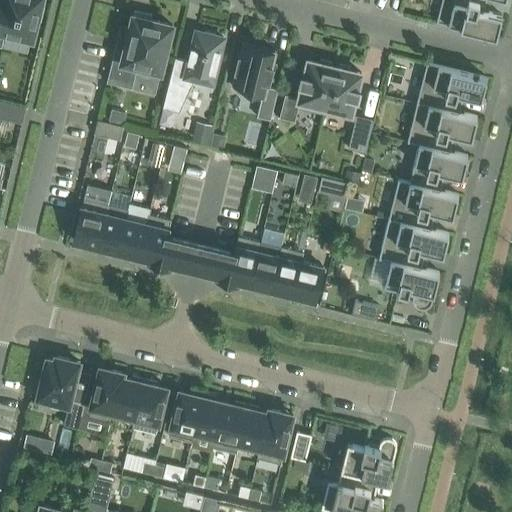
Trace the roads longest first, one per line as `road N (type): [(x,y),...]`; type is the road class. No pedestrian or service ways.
road 1 (residential): [(10,307),(432,409)]
road 2 (residential): [(432,409),(511,84)]
road 3 (residential): [(10,307),(85,0)]
road 4 (residential): [(511,61),(264,0)]
